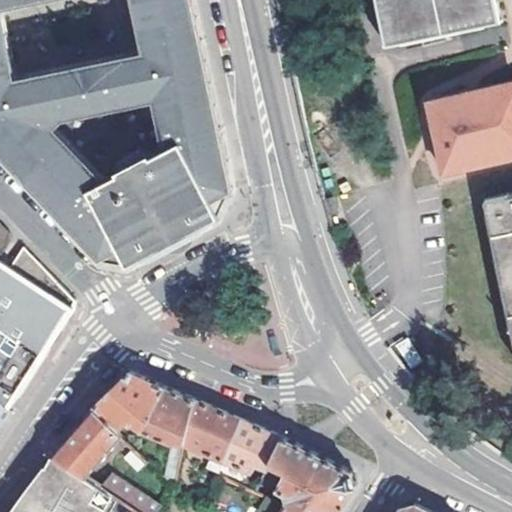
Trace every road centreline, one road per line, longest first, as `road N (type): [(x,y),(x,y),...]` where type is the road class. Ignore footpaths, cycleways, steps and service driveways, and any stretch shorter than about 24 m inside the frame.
road 1 (secondary): [(286,238),(230,0)]
road 2 (residential): [(124,316),(261,379),(288,378),(328,359)]
road 3 (tertiary): [(0,472),(124,316)]
road 4 (tertiary): [(124,316),(204,266),(286,238)]
road 5 (residential): [(124,316),(0,185)]
road 6 (secondary): [(328,359),(286,238)]
road 7 (secondary): [(408,450),(370,421),(328,359)]
